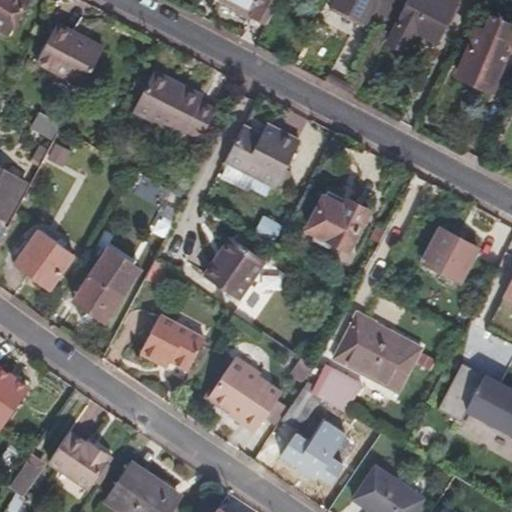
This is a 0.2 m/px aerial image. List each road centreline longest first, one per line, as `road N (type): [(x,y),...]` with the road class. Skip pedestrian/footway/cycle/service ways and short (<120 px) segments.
road 1 (residential): [(110,0),(511,205)]
road 2 (residential): [(286,511),(0,313)]
